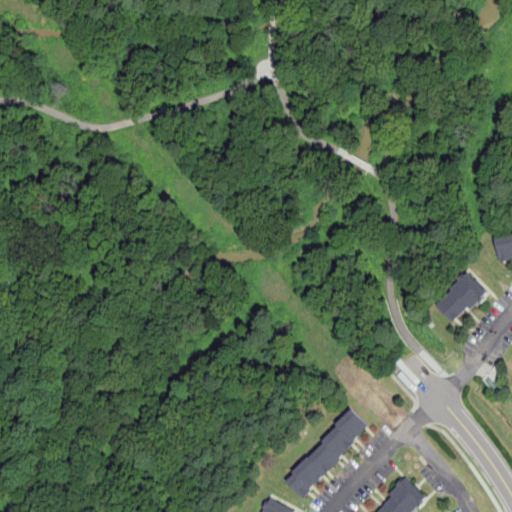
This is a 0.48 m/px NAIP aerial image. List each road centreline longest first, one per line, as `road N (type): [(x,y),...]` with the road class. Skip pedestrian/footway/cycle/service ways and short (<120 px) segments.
road 1 (residential): [(511,496),(409,366)]
road 2 (residential): [(442,401),(367,467),(332,511)]
